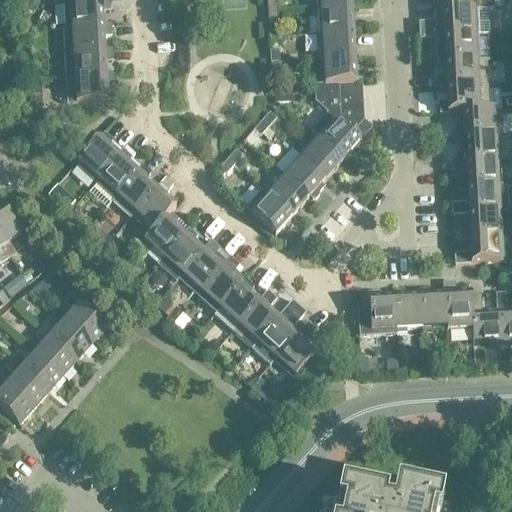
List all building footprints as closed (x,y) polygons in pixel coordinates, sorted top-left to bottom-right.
[(350,0),(320,0),(321,11),(351,10),(350,0)] [(444,0),(431,0),(432,13),(441,13),(445,13),(444,0)] [(456,0),(444,0),(445,13),(457,12),(456,0)] [(468,0),(456,0),(457,12),(469,11),(468,0)] [(480,0),(468,0),(469,11),(470,11),(481,11),(480,0)] [(492,0),(480,0),(481,11),(494,10),(492,0)] [(492,0),(494,10),(505,9),(504,0),(492,0)] [(275,2),(266,3),(267,14),(276,14),(275,2)] [(109,3),(71,5),(71,4),(66,4),(67,14),(71,14),(72,30),(111,28),(111,26),(102,26),(101,13),(110,13),(109,3)] [(351,10),(321,11),(322,37),(352,35),(351,10)] [(457,12),(445,13),(441,13),(442,29),(434,29),(434,40),(472,38),(470,11),(469,11),(457,12)] [(276,14),(267,14),(268,26),(277,25),(276,14)] [(111,28),(72,30),(68,30),(68,40),(73,40),(74,55),(112,53),(112,51),(103,52),(103,39),(111,38),(111,28)] [(352,35),(322,37),(323,62),(354,60),(352,35)] [(472,38),(434,40),(435,41),(443,41),(444,54),(435,55),(436,65),(473,63),(472,38)] [(278,52),(269,53),(270,65),(279,64),(278,52)] [(112,53),(74,55),(69,55),(70,65),(74,65),(75,80),(75,81),(113,79),(113,77),(105,77),(104,64),(113,63),(112,53)] [(354,60),(323,62),(325,88),(318,88),(319,108),(327,115),(352,137),(363,123),(363,110),(338,111),(338,99),(362,98),(361,86),(355,87),(354,60)] [(473,63),(436,65),(436,67),(444,66),(445,79),(437,80),(437,90),(487,88),(486,63),(473,63)] [(113,79),(75,81),(75,80),(71,80),(71,91),(76,91),(76,107),(106,105),(106,89),(114,89),(113,79)] [(487,88),(437,90),(437,92),(446,91),(447,105),(438,105),(439,116),(492,113),(492,112),(489,112),(487,88)] [(286,91),(274,91),(275,103),(287,103),(286,91)] [(362,98),(338,99),(338,111),(363,110),(362,98)] [(492,113),(439,116),(462,115),(463,130),(454,130),(455,140),(493,138),(497,137),(497,128),(493,128),(492,113)] [(352,137),(327,115),(310,134),(314,138),(342,163),(360,144),(352,137)] [(276,122),(269,116),(261,125),(268,131),(276,122)] [(268,131),(261,125),(254,133),(260,139),(268,131)] [(104,136),(78,165),(75,168),(83,175),(87,172),(98,182),(124,154),(122,152),(117,159),(107,150),(113,144),(104,136)] [(342,163),(314,138),(297,157),(298,158),(325,182),(342,163)] [(493,138),(455,140),(455,142),(463,142),(464,155),(456,155),(456,165),(500,163),(499,153),(494,153),(493,138)] [(242,159),(235,153),(228,161),(235,167),(242,159)] [(124,154),(98,182),(94,185),(113,202),(142,170),(141,169),(135,175),(126,167),(131,160),(124,154)] [(325,182),(298,158),(281,177),(285,181),(286,181),(308,201),(325,182)] [(235,167),(228,161),(220,171),(226,177),(235,167)] [(500,163),(456,165),(456,167),(465,167),(466,180),(457,180),(458,191),(501,188),(500,163)] [(142,170),(113,202),(111,205),(129,222),(132,219),(161,187),(160,186),(154,192),(144,183),(150,177),(142,170)] [(285,181),(269,199),(292,220),(308,201),(286,181),(285,181)] [(161,187),(132,219),(139,226),(142,222),(154,232),(144,244),(175,210),(163,200),(169,194),(161,187)] [(507,188),(501,188),(458,191),(458,192),(466,192),(467,205),(451,206),(452,216),(504,213),(508,213),(507,188)] [(261,192),(244,212),(252,219),(274,239),(292,220),(269,199),(261,192)] [(0,208),(0,248),(8,261),(15,256),(9,246),(20,238),(0,208)] [(175,210),(144,244),(136,253),(144,260),(151,252),(162,261),(156,268),(189,232),(188,231),(182,238),(172,229),(178,223),(170,216),(175,211),(175,210)] [(505,239),(504,213),(452,216),(452,218),(468,217),(468,230),(460,231),(461,241),(505,239)] [(189,232),(156,268),(175,286),(179,281),(212,244),(211,243),(201,254),(191,246),(197,239),(189,232)] [(505,239),(461,241),(461,243),(469,242),(470,255),(454,256),(454,268),(507,265),(505,239)] [(105,241),(100,246),(105,250),(109,245),(105,241)] [(212,244),(179,281),(186,288),(189,286),(199,295),(197,297),(197,298),(231,261),(212,244)] [(8,261),(0,248),(0,265),(0,266),(8,261)] [(231,261),(197,298),(205,305),(207,303),(218,312),(245,283),(238,276),(242,271),(231,261)] [(10,299),(27,286),(20,277),(3,289),(10,299)] [(245,283),(218,312),(213,318),(232,335),(264,300),(263,299),(257,305),(248,296),(253,290),(245,283)] [(455,299),(454,291),(454,283),(444,284),(446,329),(447,334),(471,332),(472,350),(473,350),(470,298),(455,299)] [(429,292),(419,292),(418,292),(420,331),(420,336),(431,336),(431,330),(446,329),(444,284),(442,284),(443,300),(430,300),(429,292)] [(106,331),(69,298),(68,299),(60,292),(55,298),(72,314),(64,323),(91,348),(106,331)] [(404,293),(394,294),(393,294),(395,332),(395,337),(407,337),(406,332),(420,331),(418,292),(417,292),(417,301),(405,302),(404,293)] [(367,295),(369,333),(370,338),(381,338),(381,333),(395,332),(393,294),(392,294),(392,302),(379,303),(379,295),(367,295)] [(511,313),(506,314),(505,296),(495,297),(496,314),(498,349),(511,348),(511,313)] [(496,314),(481,315),(480,298),(470,298),(473,350),(498,349),(496,314)] [(264,300),(232,335),(250,352),(257,345),(294,305),(292,303),(276,322),(266,313),(272,307),(264,300)] [(270,369),(273,365),(302,333),(301,332),(295,339),(289,334),(305,315),(294,305),(257,345),(251,352),(270,369)] [(91,348),(64,323),(55,332),(46,324),(34,313),(28,320),(35,326),(77,364),(91,348)] [(77,364),(35,326),(34,327),(39,332),(34,338),(43,346),(35,355),(62,380),(77,364)] [(302,333),(273,365),(280,372),(283,368),(296,379),(316,357),(304,347),(310,340),(302,333)] [(62,380),(35,355),(26,365),(17,357),(11,363),(48,396),(62,380)] [(48,396),(11,363),(5,370),(15,378),(6,388),(33,412),(48,396)] [(33,412),(6,388),(0,394),(0,412),(18,429),(33,412)] [(384,511),(385,505),(340,495),(336,511),(439,511),(441,504),(395,495),(391,511),(384,511)]
